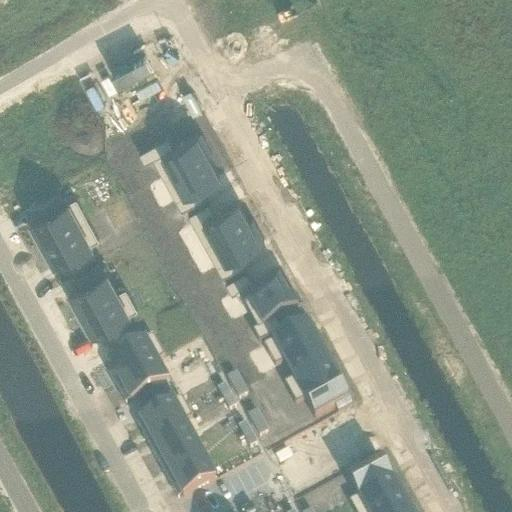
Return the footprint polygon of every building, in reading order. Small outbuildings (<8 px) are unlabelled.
[(511,33),(470,54),(481,72),(511,57),(511,33)] [(149,40),(128,52),(149,89),(170,77),(162,63),(163,63),(153,44),(152,44),(149,40)] [(128,52),(107,63),(128,101),(149,89),(128,52)] [(453,63),(390,98),(400,116),(396,118),(411,146),(456,120),(444,99),(467,86),(453,63)] [(96,74),(76,85),(96,120),(99,127),(100,127),(96,120),(115,109),(96,74)] [(76,85),(57,96),(77,131),(96,120),(76,85)] [(57,96),(38,106),(58,141),(62,148),(59,141),(76,131),(79,138),(80,138),(77,131),(57,96)] [(38,106),(20,117),(39,152),(58,141),(38,106)] [(0,124),(0,125),(20,162),(39,152),(20,117),(2,126),(0,124)] [(511,119),(494,130),(502,144),(511,138),(511,119)] [(0,125),(0,172),(20,162),(0,125)] [(168,136),(139,153),(145,164),(153,159),(164,179),(212,153),(201,132),(174,147),(168,136)] [(451,172),(434,182),(449,208),(483,189),(476,176),(491,168),(473,136),(441,154),(451,172)] [(212,153),(164,179),(182,211),(203,199),(197,189),(220,176),(209,156),(213,154),(212,153)] [(43,216),(32,222),(43,243),(88,218),(76,198),(65,204),(59,193),(37,205),(43,216)] [(209,203),(188,214),(205,246),(253,219),(249,220),(238,200),(215,213),(209,203)] [(480,235),(458,247),(474,278),(499,265),(496,258),(511,249),(511,233),(505,221),(511,217),(511,205),(511,204),(474,225),(480,235)] [(88,218),(43,243),(54,264),(65,258),(71,268),(93,256),(87,246),(99,239),(88,218)] [(253,219),(205,246),(223,277),(244,265),(238,255),(265,240),(253,219)] [(81,286),(70,292),(81,313),(126,289),(126,288),(117,293),(106,272),(103,274),(97,263),(75,275),(81,286)] [(247,271),(226,282),(232,294),(236,292),(247,311),(291,288),(279,267),(252,281),(247,271)] [(291,288),(247,311),(258,331),(254,333),(260,345),(281,334),(275,323),(302,308),(291,288)] [(126,289),(81,313),(93,334),(104,328),(110,338),(132,326),(126,316),(137,309),(126,289)] [(306,325),(264,348),(275,367),(317,344),(306,325)] [(120,356),(109,363),(120,383),(165,359),(153,338),(142,344),(136,333),(114,346),(120,356)] [(317,344),(275,367),(276,368),(284,364),(293,381),(285,386),(328,363),(317,344)] [(165,359),(120,383),(131,404),(143,398),(148,409),(170,397),(165,386),(168,384),(157,364),(165,359)] [(328,363),(285,386),(296,405),(338,382),(328,363)] [(237,375),(228,380),(234,390),(242,386),(237,375)] [(338,382),(296,405),(296,406),(305,402),(315,421),(335,410),(338,415),(352,407),(338,382)] [(242,386),(234,390),(239,401),(248,396),(242,386)] [(225,387),(218,391),(224,402),(231,398),(225,387)] [(231,398),(224,402),(230,413),(237,409),(231,398)] [(182,400),(141,422),(152,442),(192,419),(182,400)] [(257,413),(249,418),(254,428),(263,423),(257,413)] [(192,419),(152,442),(162,461),(194,443),(184,425),(193,420),(192,419)] [(263,423),(254,428),(260,439),(269,434),(263,423)] [(246,425),(239,429),(245,440),(252,436),(246,425)] [(252,436),(245,440),(250,451),(258,447),(252,436)] [(194,443),(162,461),(173,480),(205,462),(194,443)] [(368,469),(348,480),(358,499),(350,504),(350,505),(393,481),(379,456),(365,464),(368,469)] [(205,462),(173,480),(184,499),(216,482),(205,462)] [(393,481),(350,505),(354,511),(381,511),(403,500),(393,481)] [(409,511),(403,500),(381,511),(409,511)]
